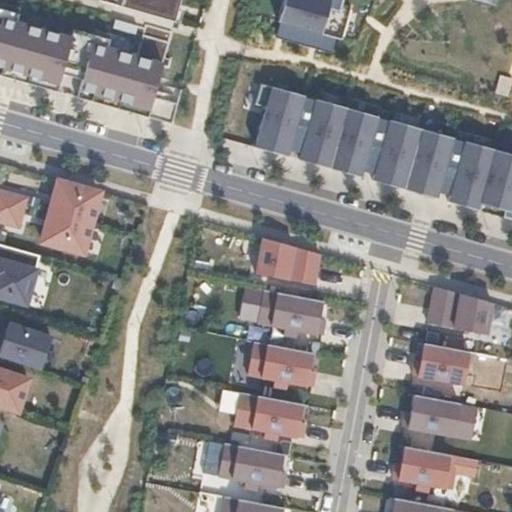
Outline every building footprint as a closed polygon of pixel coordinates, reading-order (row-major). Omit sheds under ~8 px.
[(119,0),(118,7),(172,22),(178,0),(119,0)] [(283,0),(276,29),(343,48),(355,0),(283,0)] [(0,49),(5,51),(3,57),(0,56),(0,75),(54,91),(60,73),(47,69),(50,58),(62,61),(60,66),(96,76),(94,83),(80,79),(75,97),(167,124),(173,104),(150,97),(160,64),(105,48),(107,40),(71,29),(68,38),(14,23),(17,14),(0,9),(0,49)] [(135,26),(113,20),(111,28),(133,34),(135,26)] [(511,136),(261,65),(250,108),(263,112),(254,142),(511,218),(511,136)] [(98,189),(57,178),(48,210),(89,221),(98,189)] [(27,195),(0,187),(0,205),(22,212),(27,195)] [(22,212),(0,205),(0,220),(19,225),(22,212)] [(90,222),(50,210),(41,241),(82,252),(90,222)] [(326,254),(257,241),(248,284),(318,298),(326,254)] [(39,255),(0,243),(0,296),(25,304),(39,255)] [(496,303),(431,289),(423,327),(488,341),(496,303)] [(326,310),(257,293),(248,329),(317,345),(326,310)] [(9,322),(0,348),(0,355),(39,369),(50,336),(9,322)] [(318,354),(249,339),(240,380),(309,395),(318,354)] [(475,358),(419,345),(410,384),(466,396),(475,358)] [(0,369),(0,406),(16,412),(27,379),(0,369)] [(307,406),(236,393),(229,432),(299,445),(307,406)] [(460,408),(409,399),(403,434),(455,442),(460,408)] [(288,455),(220,444),(213,481),(281,492),(288,455)] [(455,459),(401,449),(394,485),(448,495),(455,459)] [(287,511),(288,508),(221,494),(216,511),(287,511)] [(447,511),(390,502),(388,511),(447,511)]
